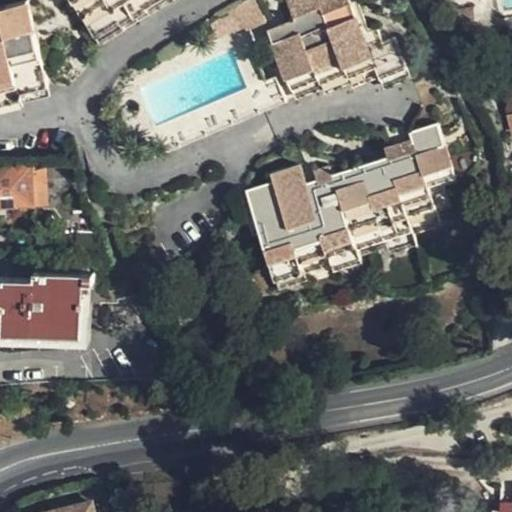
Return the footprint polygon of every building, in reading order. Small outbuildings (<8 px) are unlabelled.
[(0,103),(23,98),(21,92),(49,85),(28,0),(22,0),(0,5),(0,9),(0,11),(0,10),(0,103)] [(75,0),(99,39),(165,0),(75,0)] [(247,29),(266,22),(258,0),(247,0),(207,25),(214,39),(245,25),(247,29)] [(288,0),(295,18),(300,31),(284,37),(279,26),(269,30),(295,96),(321,85),(322,90),(349,79),(353,88),(380,76),(384,85),(411,74),(395,36),(384,41),(378,26),(370,29),(363,31),(352,4),(350,0),(288,0)] [(358,1),(352,4),(363,31),(370,29),(358,1)] [(295,18),(279,26),(284,37),(300,31),(295,18)] [(258,65),(242,72),(248,87),(188,113),(199,139),(287,102),(276,76),(266,81),(258,65)] [(52,94),(49,85),(21,92),(23,98),(23,101),(52,94)] [(0,110),(24,105),(23,101),(23,98),(0,103),(0,110)] [(247,189),(261,231),(278,285),(307,276),(304,268),(329,261),(332,268),(361,259),(359,252),(386,243),(388,249),(417,241),(413,229),(440,221),(436,208),(450,203),(442,178),(456,173),(438,121),(411,130),(413,138),(385,147),(387,155),(334,172),(331,165),(315,170),(318,178),(320,183),(307,186),(305,181),(300,162),(272,172),(275,180),(247,188),(247,189)] [(0,204),(48,202),(47,181),(32,181),(31,164),(0,165),(0,204)] [(318,178),(305,181),(307,186),(320,183),(318,178)] [(240,191),(241,193),(254,234),(261,231),(247,189),(240,191)] [(78,263),(78,271),(93,272),(93,263),(78,263)] [(93,282),(93,272),(78,271),(35,271),(35,278),(5,277),(4,283),(0,283),(0,332),(86,334),(87,283),(93,282)] [(94,511),(92,500),(43,511),(94,511)]
